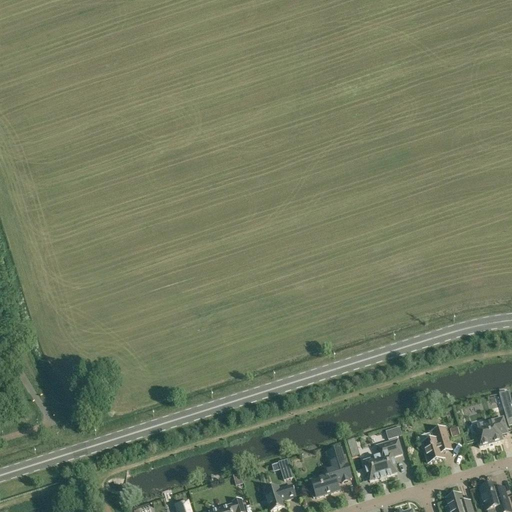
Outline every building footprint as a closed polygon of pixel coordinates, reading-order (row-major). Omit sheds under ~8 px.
[(475,433),(479,448),(479,449),(503,442),(501,436),(508,434),(503,419),(472,428),(474,433),(475,433)] [(402,437),(400,429),(386,434),(389,441),(402,437)] [(451,451),(445,430),(432,433),(435,441),(422,445),(428,465),(444,460),(442,454),(451,451)] [(385,457),(365,463),(364,463),(365,466),(363,467),(365,475),(367,475),(370,483),(397,475),(397,474),(396,474),(392,459),(402,456),(398,441),(382,446),(385,457)] [(352,479),(345,457),(343,458),(341,450),(340,450),(328,454),(327,455),(327,456),(329,462),(332,470),(324,472),(326,478),(319,480),(319,479),(311,481),(312,484),(314,491),(311,492),(313,499),(316,498),(316,499),(339,492),(337,484),(342,482),(342,484),(349,482),(349,480),(352,479)] [(284,482),(293,479),(290,469),(281,471),(284,482)] [(496,511),(510,511),(504,489),(496,491),(495,486),(480,491),(483,499),(480,500),(482,506),(485,505),(486,511),(488,511),(496,510),(496,511)] [(278,488),(264,492),(270,511),(275,511),(284,509),(282,502),(285,501),(285,502),(296,499),(293,487),(279,491),(278,488)] [(472,511),(470,503),(463,505),(461,497),(446,501),(449,509),(446,510),(447,511),(472,511)] [(221,510),(216,511),(244,511),(241,501),(233,503),(233,505),(221,509),(221,510)] [(177,511),(190,511),(188,503),(176,507),(177,511)]
